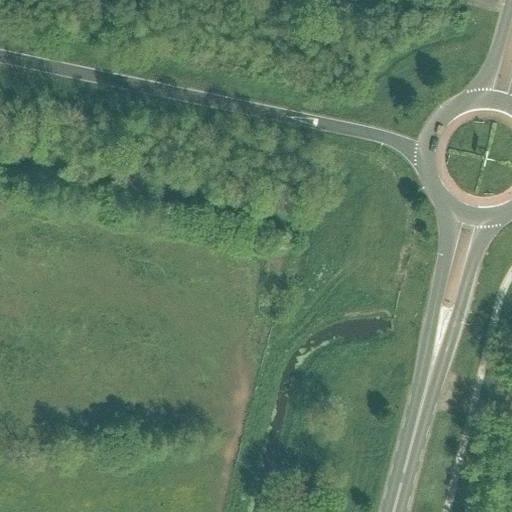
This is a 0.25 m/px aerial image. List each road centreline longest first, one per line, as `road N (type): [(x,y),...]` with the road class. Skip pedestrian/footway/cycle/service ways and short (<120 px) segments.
road 1 (trunk): [(0,57),(367,134),(425,160)]
road 2 (secondary): [(431,369),(452,338),(488,219)]
road 3 (secondary): [(456,212),(437,292),(431,369)]
road 4 (secondary): [(393,511),(431,369)]
